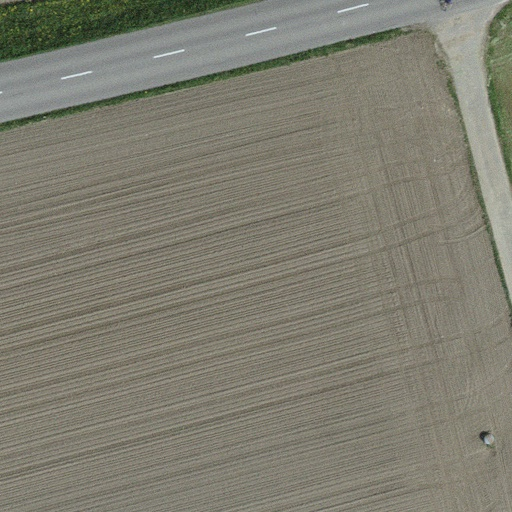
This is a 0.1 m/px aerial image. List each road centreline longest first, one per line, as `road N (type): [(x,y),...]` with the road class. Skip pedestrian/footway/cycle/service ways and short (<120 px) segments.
road 1 (tertiary): [(0,85),(380,0)]
road 2 (unclassified): [(511,232),(451,0)]
